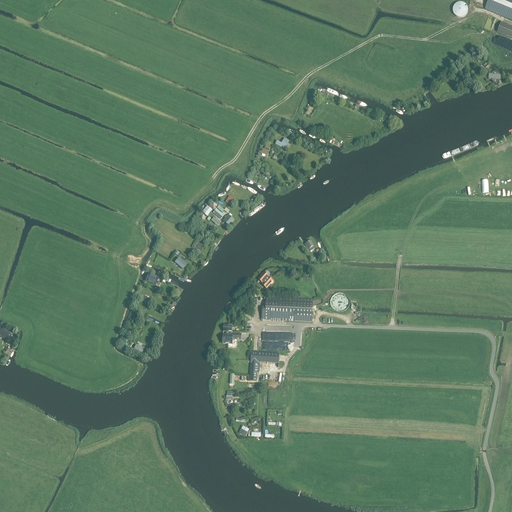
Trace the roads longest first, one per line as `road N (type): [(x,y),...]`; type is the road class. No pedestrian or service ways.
road 1 (unclassified): [(489,511),(493,489),(483,455),(499,385),(491,338),(254,322)]
road 2 (track): [(212,177),(235,158),(259,118),(315,70),(380,35),(425,39),(472,12)]
road 3 (track): [(391,329),(399,255),(415,209),(446,186),(511,176)]
